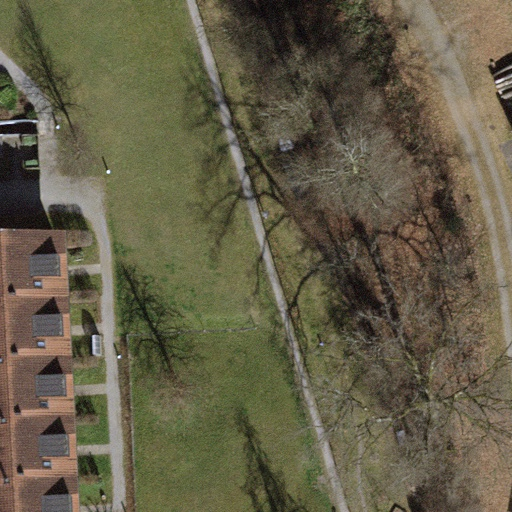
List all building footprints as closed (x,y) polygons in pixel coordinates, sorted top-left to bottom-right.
[(0,249),(0,309),(68,307),(67,275),(66,248),(0,249)] [(0,309),(0,367),(70,366),(69,333),(68,307),(0,309)] [(0,367),(0,427),(72,425),(71,397),(70,366),(0,367)] [(0,427),(0,486),(74,484),(73,458),(72,425),(0,427)] [(0,486),(0,511),(74,511),(74,484),(0,486)]
